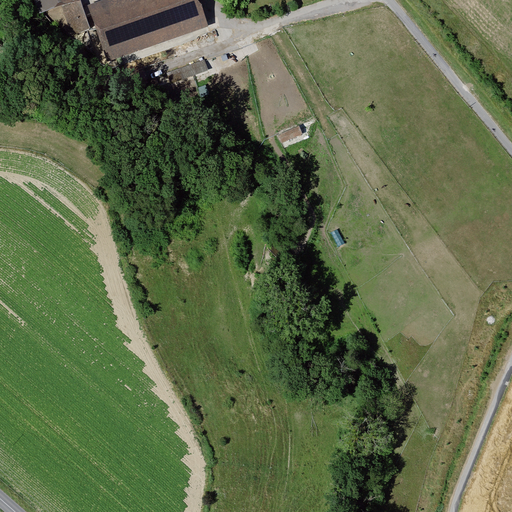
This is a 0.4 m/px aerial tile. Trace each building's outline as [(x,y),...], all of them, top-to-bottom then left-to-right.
[(34,0),(40,17),(65,8),(82,3),(80,0),(34,0)] [(210,29),(199,0),(117,0),(92,9),(99,31),(96,32),(107,64),(210,29)] [(90,29),(82,3),(65,8),(74,34),(90,29)] [(207,59),(167,72),(173,89),(212,76),(207,59)] [(280,138),(284,146),(304,136),(301,128),(280,138)]
